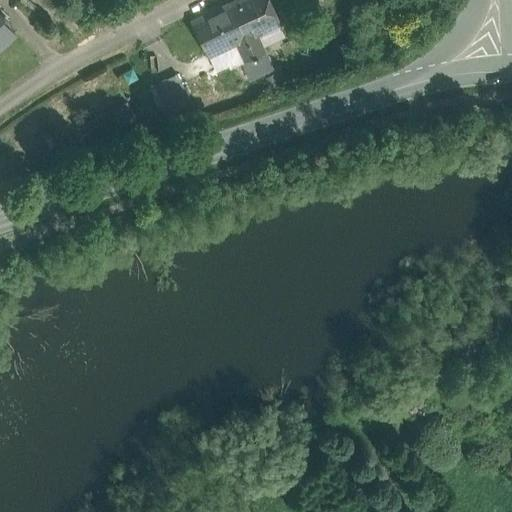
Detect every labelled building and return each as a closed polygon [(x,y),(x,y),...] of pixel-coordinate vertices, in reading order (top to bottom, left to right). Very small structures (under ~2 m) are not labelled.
[(268,0),(238,0),(229,4),(245,37),(255,32),(279,22),(268,0)] [(229,4),(193,22),(208,54),(235,42),(245,37),(229,4)] [(0,43),(14,31),(2,18),(4,17),(0,12),(0,43)] [(255,32),(245,37),(253,56),(264,51),(255,32)] [(245,37),(235,42),(241,55),(243,60),(253,56),(245,37)] [(264,51),(253,56),(259,67),(262,73),(271,68),(264,51)] [(253,56),(243,60),(241,55),(238,57),(246,73),(259,67),(253,56)] [(176,73),(150,85),(164,114),(190,102),(176,73)]
